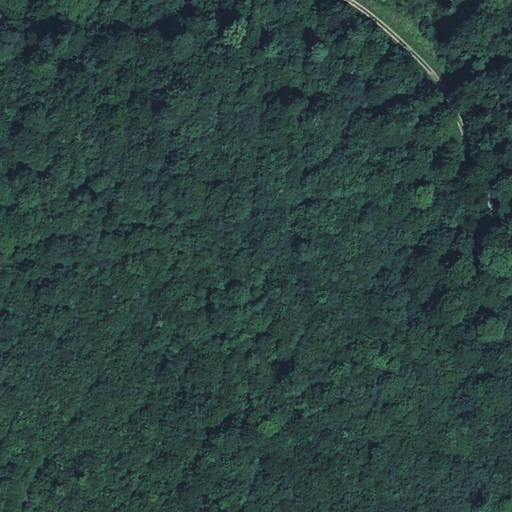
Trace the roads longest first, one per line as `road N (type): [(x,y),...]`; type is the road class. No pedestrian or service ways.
road 1 (track): [(511,315),(292,316),(253,271),(178,258),(82,182),(0,163)]
road 2 (track): [(345,0),(411,50),(462,116)]
